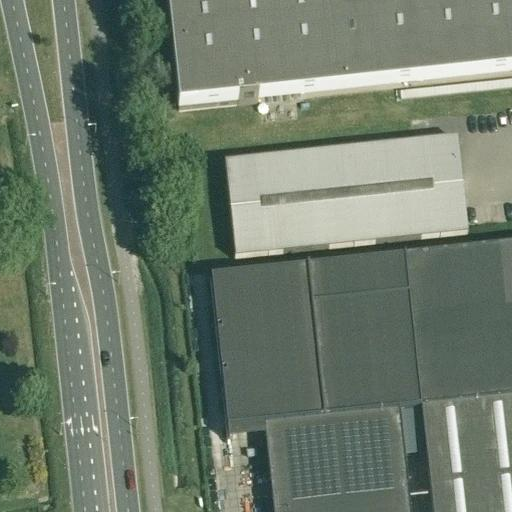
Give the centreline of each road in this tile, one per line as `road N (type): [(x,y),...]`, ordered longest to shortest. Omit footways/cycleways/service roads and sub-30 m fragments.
road 1 (primary): [(10,0),(52,212),(85,511)]
road 2 (primary): [(125,511),(64,0)]
